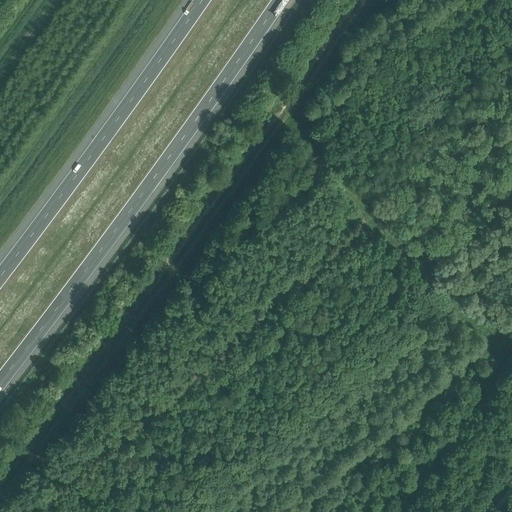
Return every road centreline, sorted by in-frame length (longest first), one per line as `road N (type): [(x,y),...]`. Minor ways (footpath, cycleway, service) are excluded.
road 1 (motorway): [(0,382),(279,0)]
road 2 (motorway): [(203,0),(0,277)]
